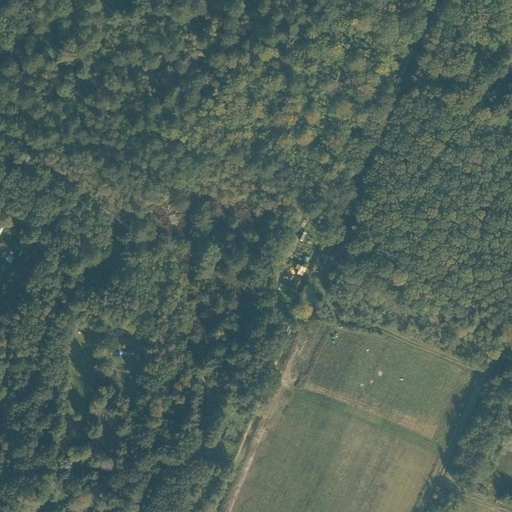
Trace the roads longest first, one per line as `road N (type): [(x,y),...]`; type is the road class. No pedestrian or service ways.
road 1 (track): [(511,325),(420,511)]
road 2 (track): [(142,511),(130,482),(107,464),(77,456),(45,458),(0,480)]
